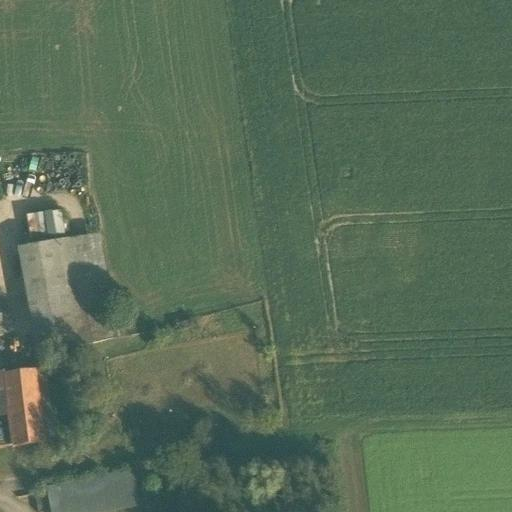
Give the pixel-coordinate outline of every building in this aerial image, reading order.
[(59,209),(24,216),(30,244),(65,238),(59,209)] [(97,238),(67,242),(76,287),(80,308),(88,347),(117,340),(97,238)] [(17,251),(26,296),(33,295),(76,287),(67,242),(17,251)] [(76,287),(33,295),(37,317),(80,308),(76,287)] [(88,347),(80,308),(37,317),(33,295),(26,296),(39,357),(88,347)] [(44,371),(32,373),(42,445),(43,452),(54,451),(44,371)] [(32,373),(2,377),(7,416),(11,445),(11,449),(42,445),(32,373)] [(48,511),(107,511),(138,506),(132,475),(111,479),(45,490),(45,494),(48,511)] [(48,511),(45,494),(33,496),(36,511),(48,511)]
